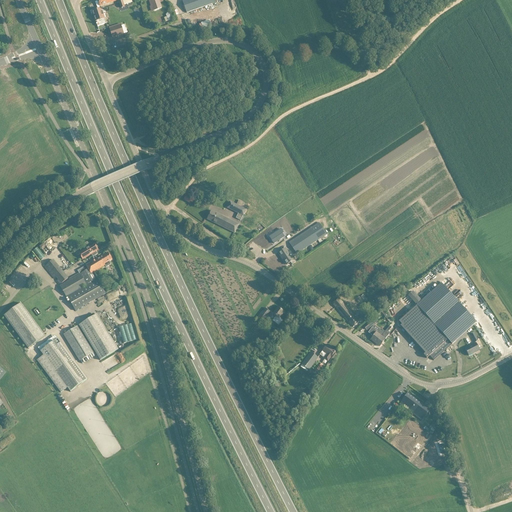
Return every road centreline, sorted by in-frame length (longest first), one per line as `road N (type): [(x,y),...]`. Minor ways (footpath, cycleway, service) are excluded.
road 1 (trunk): [(294,511),(162,246),(60,0)]
road 2 (trunk): [(39,0),(194,364),(270,511)]
road 3 (unclassified): [(0,256),(74,196),(256,106),(263,67),(233,41),(195,44),(105,79)]
road 4 (tertiary): [(205,511),(141,281),(37,47)]
road 5 (track): [(460,0),(384,68),(282,116),(198,173),(179,196)]
road 6 (unclassified): [(223,254),(251,264),(399,371),(431,385)]
road 7 (unclassified): [(164,213),(105,79)]
road 8 (unclassified): [(471,511),(431,385)]
